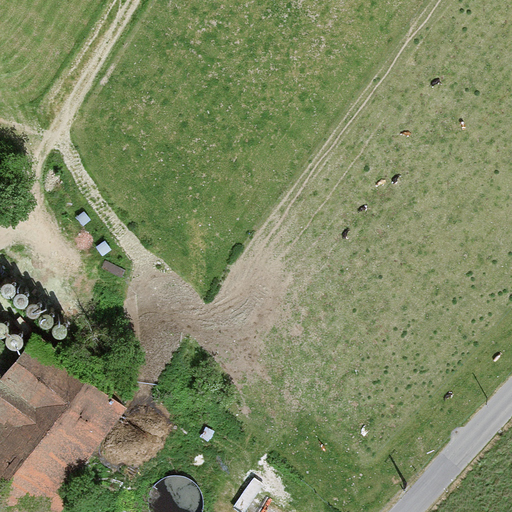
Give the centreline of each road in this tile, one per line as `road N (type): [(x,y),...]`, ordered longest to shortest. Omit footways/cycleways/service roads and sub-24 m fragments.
road 1 (track): [(0,222),(133,0)]
road 2 (tertiary): [(405,511),(511,398)]
